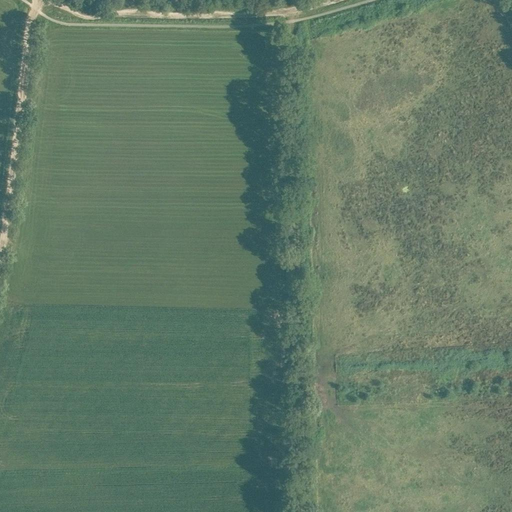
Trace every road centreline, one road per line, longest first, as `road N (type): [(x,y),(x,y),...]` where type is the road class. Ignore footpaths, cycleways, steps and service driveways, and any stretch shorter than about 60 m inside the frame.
road 1 (track): [(291,9),(303,511)]
road 2 (track): [(50,0),(97,14),(222,17),(323,0)]
road 3 (track): [(0,234),(33,0)]
